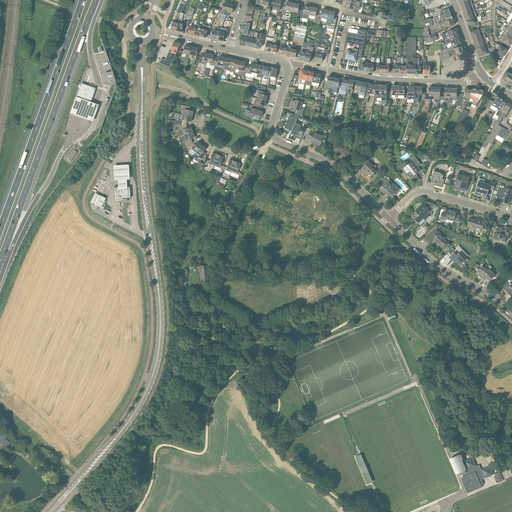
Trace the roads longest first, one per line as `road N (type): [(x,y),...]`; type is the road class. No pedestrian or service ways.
road 1 (secondary): [(56,504),(122,430),(155,366),(160,318),(141,166),(141,74)]
road 2 (motorway): [(4,249),(88,18)]
road 3 (motorway): [(82,0),(0,228)]
road 4 (residential): [(481,74),(448,83),(383,80),(286,64)]
road 5 (tertiary): [(511,311),(440,267),(390,219)]
road 6 (track): [(186,264),(236,199),(261,147)]
road 7 (residential): [(511,217),(420,190),(390,219)]
